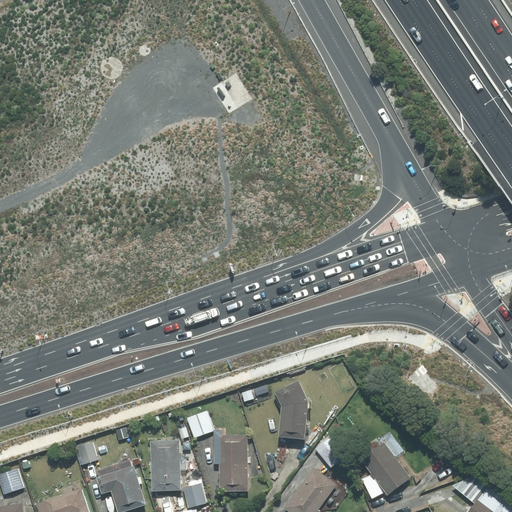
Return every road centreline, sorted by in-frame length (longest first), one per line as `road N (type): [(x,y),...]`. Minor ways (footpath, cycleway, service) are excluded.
road 1 (primary): [(404,289),(0,416)]
road 2 (primary): [(0,373),(323,268)]
road 3 (motorway): [(400,167),(313,0)]
road 4 (motorway): [(511,147),(415,0)]
road 5 (motorway): [(511,371),(404,289)]
road 6 (motorway): [(323,268),(372,219),(400,167)]
